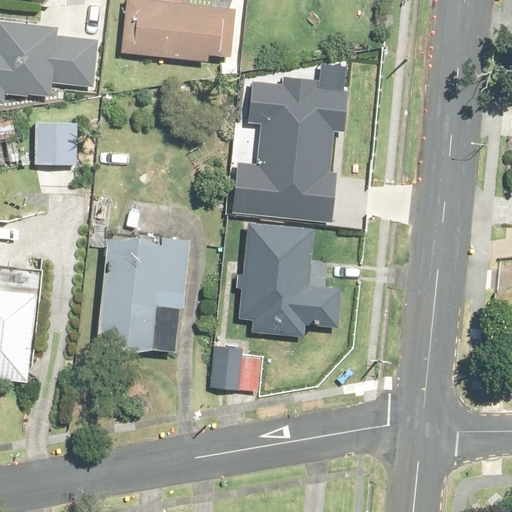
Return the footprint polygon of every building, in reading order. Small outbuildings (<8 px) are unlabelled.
[(241,6),(172,0),(132,0),(128,54),(236,63),(241,6)] [(64,62),(20,61),(22,45),(0,42),(0,119),(14,121),(16,105),(62,107),(64,62)] [(317,93),(317,85),(278,82),(278,89),(251,87),(248,131),(263,132),(260,169),(238,167),(234,216),(327,223),(326,230),(370,233),(375,180),(329,176),(332,142),(346,143),(349,95),(317,93)] [(40,146),(1,145),(0,156),(0,185),(38,188),(40,146)] [(297,347),(299,334),(307,335),(308,326),(338,329),(341,295),(313,292),(322,230),(253,220),(237,325),(253,327),(251,341),(297,347)] [(115,262),(71,258),(60,376),(120,382),(125,329),(157,330),(160,264),(115,262)] [(264,348),(218,345),(214,396),(260,399),(264,348)]
